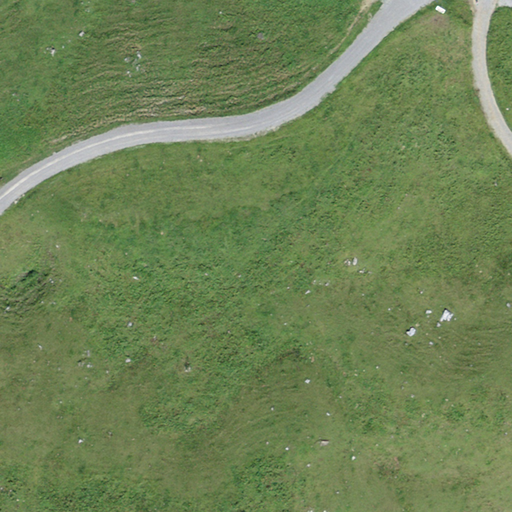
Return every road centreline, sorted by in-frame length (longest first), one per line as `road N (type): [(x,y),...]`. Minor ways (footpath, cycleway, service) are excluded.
road 1 (track): [(0,206),(86,150),(129,136),(271,119),(310,97),(407,0)]
road 2 (track): [(481,0),(481,66),(511,145)]
